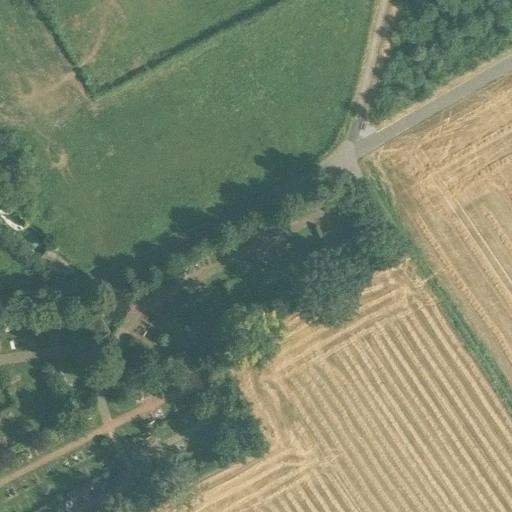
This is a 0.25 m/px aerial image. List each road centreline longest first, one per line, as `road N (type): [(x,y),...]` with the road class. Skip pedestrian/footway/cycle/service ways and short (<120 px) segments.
road 1 (track): [(0,301),(92,283),(337,158)]
road 2 (track): [(337,158),(511,413)]
road 3 (track): [(511,64),(337,158)]
